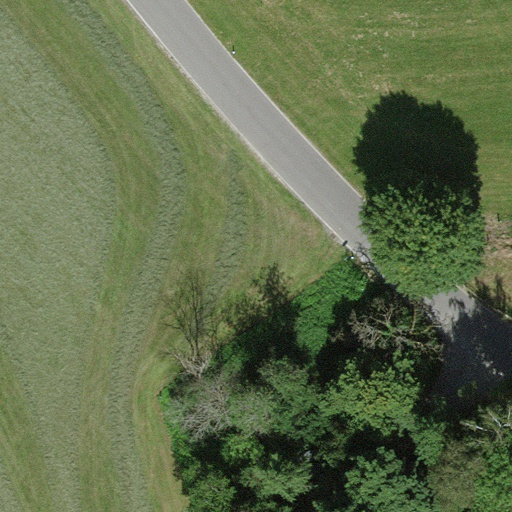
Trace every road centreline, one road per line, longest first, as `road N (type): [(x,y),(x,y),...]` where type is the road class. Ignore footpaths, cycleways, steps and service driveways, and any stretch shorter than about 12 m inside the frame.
road 1 (unclassified): [(158,0),(292,153),(409,270),(511,345)]
road 2 (track): [(337,511),(511,347)]
